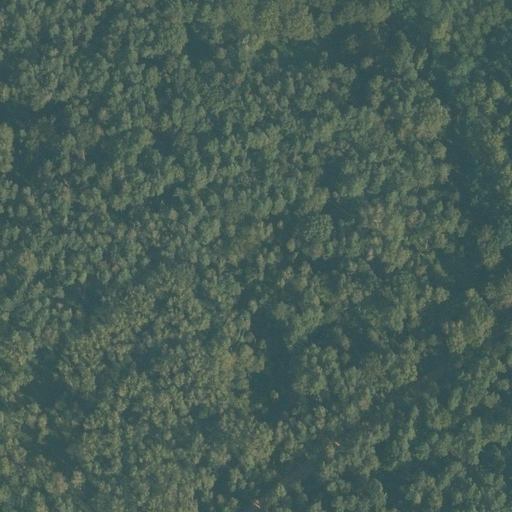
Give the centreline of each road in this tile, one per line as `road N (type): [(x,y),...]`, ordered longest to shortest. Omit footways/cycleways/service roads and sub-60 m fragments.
road 1 (track): [(511,322),(259,511)]
road 2 (track): [(511,270),(492,241),(393,0)]
